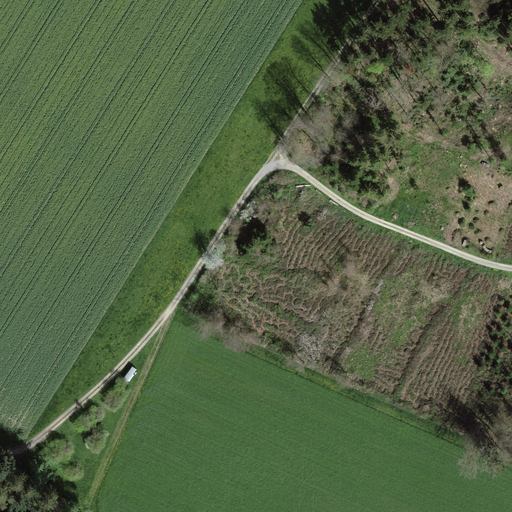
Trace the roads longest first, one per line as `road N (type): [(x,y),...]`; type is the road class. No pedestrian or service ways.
road 1 (track): [(373,0),(184,292),(30,454),(0,437)]
road 2 (track): [(511,269),(369,220),(269,158)]
